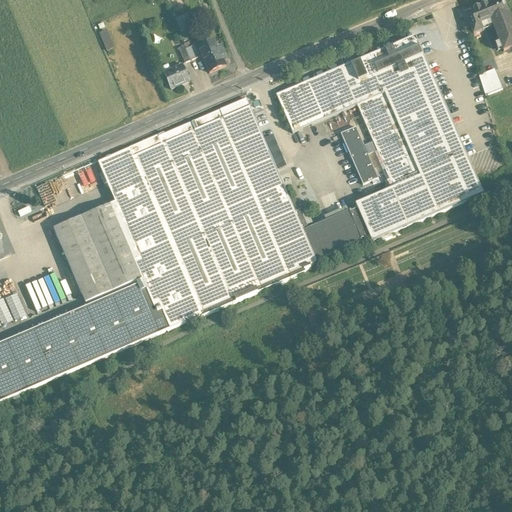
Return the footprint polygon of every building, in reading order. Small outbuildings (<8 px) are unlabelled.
[(486,13),(486,12),(482,13),(480,14),(478,15),(475,15),(472,18),(473,18),(464,22),(473,42),(482,38),(479,32),(490,27),(503,58),(511,54),(511,30),(502,6),(486,13)] [(183,26),(175,30),(181,42),(190,39),(188,34),(187,34),(183,26)] [(392,195),(356,210),(357,215),(370,244),(372,248),(380,245),(381,247),(401,239),(399,236),(482,201),(415,43),(277,103),(293,141),(357,113),(372,147),(375,156),(392,195)] [(176,56),(184,74),(191,71),(186,59),(183,53),(176,56)] [(210,53),(199,57),(202,64),(213,60),(210,53)] [(194,59),(192,56),(186,58),(191,70),(200,66),(196,58),(194,59)] [(202,64),(201,65),(209,83),(226,75),(222,68),(226,66),(222,56),(213,60),(202,64)] [(183,74),(164,83),(171,99),(190,90),(183,74)] [(501,95),(494,75),(479,82),(486,101),(501,95)] [(247,107),(160,144),(160,143),(130,156),(131,157),(100,170),(117,211),(161,314),(170,336),(201,323),(202,324),(305,279),(304,277),(311,274),(310,273),(316,270),(316,268),(303,238),(290,208),(247,107)] [(358,133),(341,141),(345,150),(363,143),(358,133)] [(363,143),(345,150),(357,178),(375,171),(369,159),(365,149),(363,143)] [(372,147),(365,149),(369,159),(375,156),(372,147)] [(375,171),(357,178),(363,191),(380,184),(375,171)] [(47,198),(42,200),(46,210),(51,209),(47,198)] [(309,236),(296,205),(290,208),(303,238),(309,236)] [(161,314),(117,211),(112,214),(142,286),(143,289),(155,316),(161,314)] [(111,212),(55,236),(87,310),(142,286),(112,214),(111,212)] [(357,215),(349,219),(361,247),(370,244),(357,215)] [(309,236),(303,238),(316,268),(361,248),(361,247),(349,219),(349,218),(309,236)] [(139,292),(0,351),(0,409),(170,337),(170,336),(161,314),(155,316),(143,289),(138,291),(139,292)] [(16,300),(0,306),(0,332),(25,323),(16,300)] [(321,331),(314,334),(317,341),(324,338),(321,331)]
